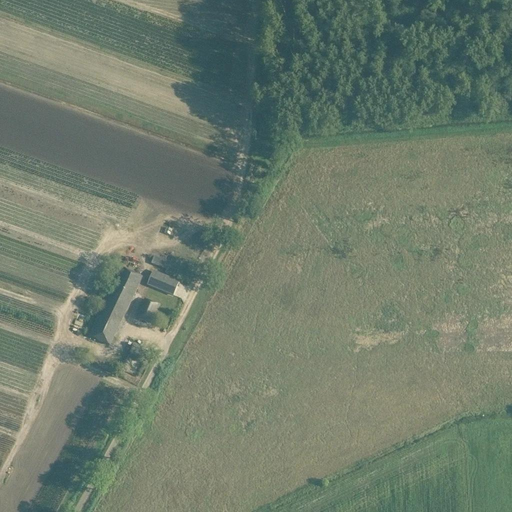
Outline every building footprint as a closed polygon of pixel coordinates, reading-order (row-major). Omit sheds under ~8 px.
[(151,264),(166,270),(170,261),(155,255),(151,264)] [(88,336),(102,343),(110,346),(142,278),(124,269),(113,291),(110,290),(88,336)] [(153,273),(148,286),(173,296),(178,283),(153,273)] [(142,311),(138,319),(151,324),(159,306),(146,301),(144,305),(142,311)] [(150,352),(135,344),(130,354),(146,362),(150,352)]
